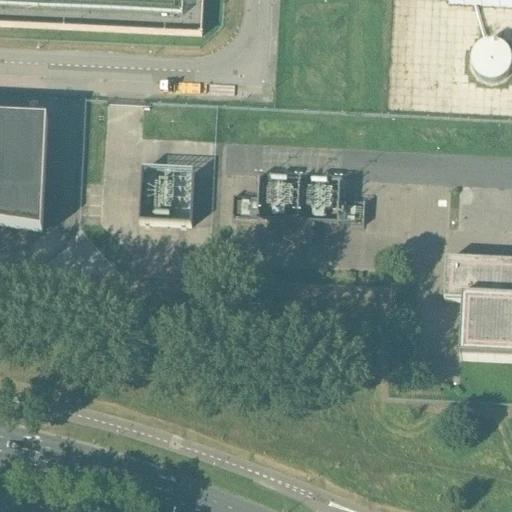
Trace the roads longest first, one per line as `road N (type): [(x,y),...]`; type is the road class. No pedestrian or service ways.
road 1 (unclassified): [(0,60),(241,72),(258,0)]
road 2 (tertiary): [(229,511),(166,485),(0,451)]
